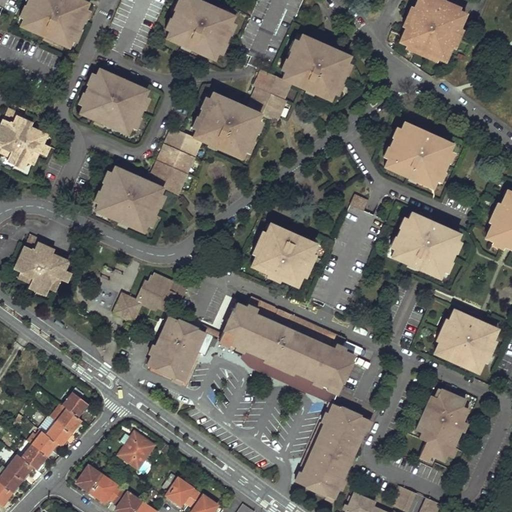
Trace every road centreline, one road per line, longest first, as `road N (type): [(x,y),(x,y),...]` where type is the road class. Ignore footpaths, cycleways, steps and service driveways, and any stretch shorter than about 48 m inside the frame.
road 1 (residential): [(411,363),(503,402),(506,413),(472,490),(451,496),(377,466),(372,443)]
road 2 (residential): [(185,247),(211,274),(411,363)]
road 3 (residential): [(88,46),(172,84),(140,149),(85,130)]
road 4 (tertiary): [(297,511),(132,392)]
road 5 (residential): [(185,247),(344,128)]
road 6 (tertiary): [(132,392),(0,295)]
road 7 (residential): [(344,128),(379,184),(465,220)]
road 8 (tertiary): [(0,312),(123,402)]
road 9 (tertiary): [(123,402),(243,488)]
road 10 (residential): [(47,210),(152,254),(185,247)]
road 11 (residential): [(511,149),(403,70)]
